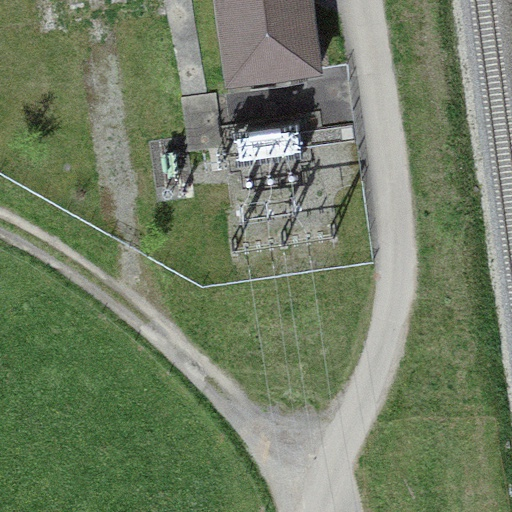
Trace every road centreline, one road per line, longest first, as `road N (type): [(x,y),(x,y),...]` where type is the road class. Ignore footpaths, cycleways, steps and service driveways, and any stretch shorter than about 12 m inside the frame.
road 1 (unclassified): [(368,0),(400,237),(391,339),(324,511)]
road 2 (track): [(323,511),(143,323)]
road 3 (track): [(143,323),(0,236)]
